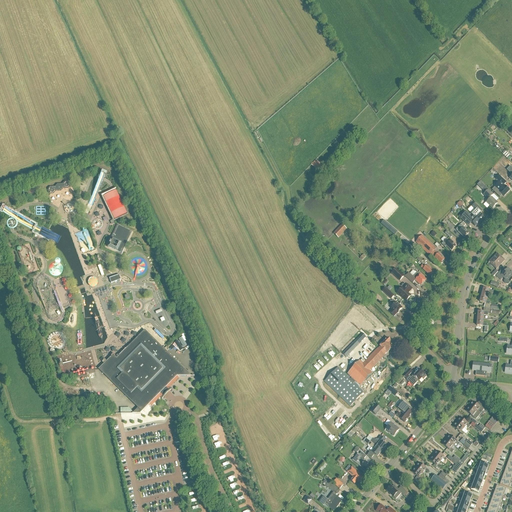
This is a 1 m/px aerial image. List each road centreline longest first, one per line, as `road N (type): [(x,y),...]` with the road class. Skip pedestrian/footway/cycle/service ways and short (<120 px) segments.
road 1 (residential): [(392,461),(433,504),(501,420)]
road 2 (residential): [(453,375),(412,326),(463,265),(472,266)]
